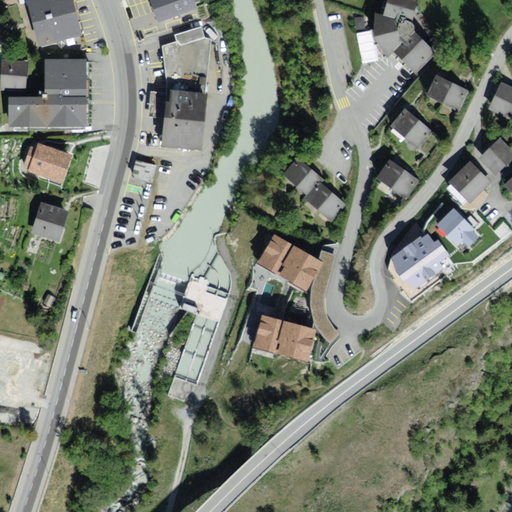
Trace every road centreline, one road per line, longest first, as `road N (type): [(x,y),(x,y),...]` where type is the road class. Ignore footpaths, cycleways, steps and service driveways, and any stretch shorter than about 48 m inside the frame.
road 1 (residential): [(318,0),(363,164),(329,293),(334,315),(356,321),(375,309),(379,295),(373,245),(437,174),(511,28)]
road 2 (tertiary): [(107,0),(126,64),(125,146),(21,511)]
road 3 (primary): [(203,511),(330,394),(511,258)]
road 4 (track): [(169,511),(187,413),(204,390)]
